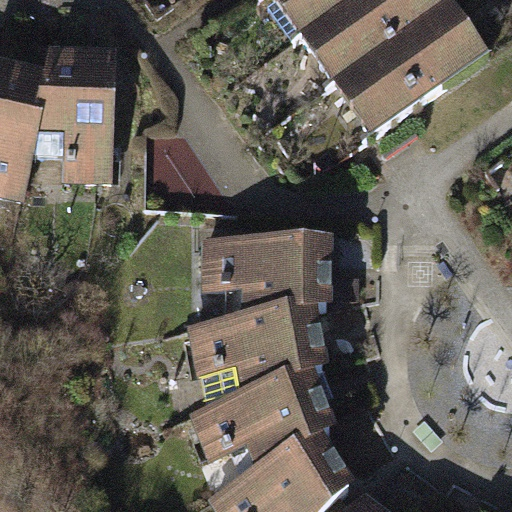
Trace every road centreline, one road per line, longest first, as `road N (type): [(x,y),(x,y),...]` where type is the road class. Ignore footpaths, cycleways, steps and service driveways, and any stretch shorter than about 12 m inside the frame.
road 1 (unknown): [(429,175),(394,276),(381,350),(397,431),(446,471),(511,480)]
road 2 (unknown): [(511,315),(451,237),(429,175)]
